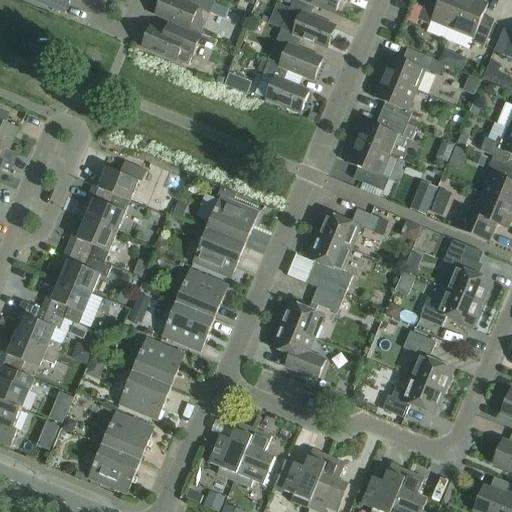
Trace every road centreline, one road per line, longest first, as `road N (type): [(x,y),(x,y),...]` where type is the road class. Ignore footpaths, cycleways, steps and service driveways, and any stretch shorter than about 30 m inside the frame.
road 1 (residential): [(221,381),(325,429),(362,424),(456,462),(511,312)]
road 2 (residential): [(221,381),(377,0)]
road 3 (residential): [(6,248),(51,135),(81,148),(46,238)]
road 4 (residential): [(158,511),(209,391),(221,381)]
